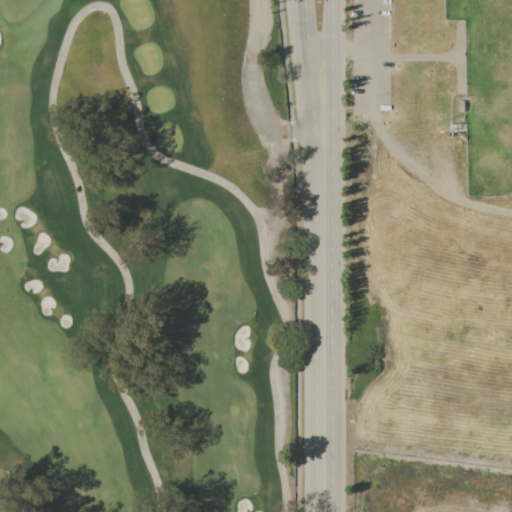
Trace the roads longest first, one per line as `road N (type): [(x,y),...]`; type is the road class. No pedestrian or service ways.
road 1 (secondary): [(327,131),(327,511)]
road 2 (secondary): [(327,131),(336,0)]
road 3 (secondary): [(309,5),(327,131)]
